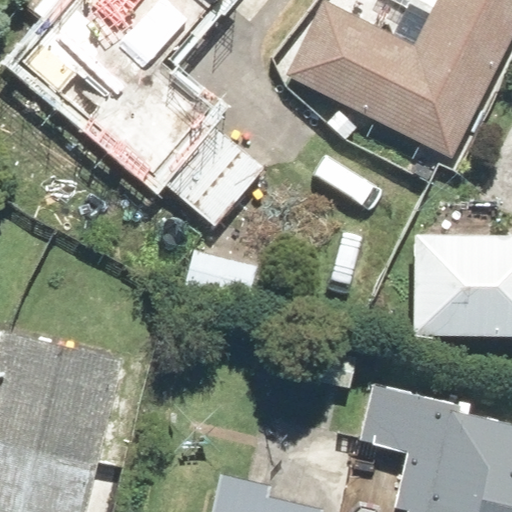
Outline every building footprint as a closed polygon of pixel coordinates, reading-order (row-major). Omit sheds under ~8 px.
[(36,0),(34,3),(49,16),(17,53),(221,227),(274,165),(212,112),(225,96),(180,57),(228,0),(36,0)] [(453,151),(511,23),(511,0),(327,0),(292,75),(453,151)] [(419,326),(511,327),(511,232),(420,231),(419,326)] [(261,260),(195,248),(190,278),(255,290),(261,260)] [(88,511),(127,353),(3,323),(0,337),(0,511),(88,511)] [(511,511),(511,410),(379,376),(364,437),(413,449),(399,503),(415,508),(414,511),(511,511)] [(328,511),(330,506),(270,491),(272,482),(230,471),(220,511),(328,511)]
